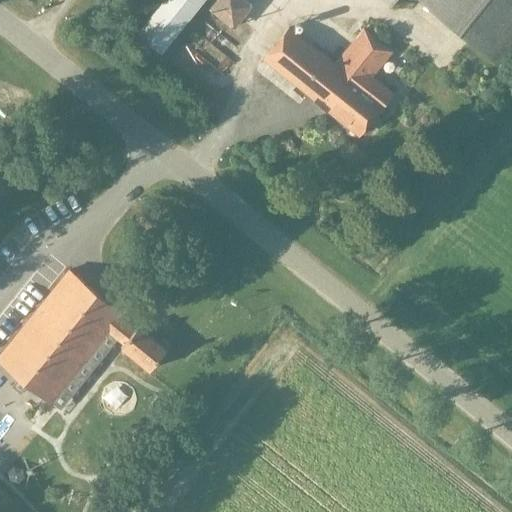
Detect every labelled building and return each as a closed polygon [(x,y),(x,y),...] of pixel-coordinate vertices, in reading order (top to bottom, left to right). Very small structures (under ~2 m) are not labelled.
[(161,54),(204,0),(162,0),(136,34),(161,54)] [(233,30),(254,4),(248,0),(215,0),(208,9),(233,30)] [(497,66),(511,47),(511,0),(419,0),(418,1),(497,66)] [(288,28),(263,59),(358,135),(384,105),(394,93),(372,75),(391,52),(363,29),(334,65),(288,28)] [(149,370),(166,349),(137,326),(134,330),(119,317),(122,314),(68,270),(0,353),(0,361),(51,402),(108,331),(123,344),(121,347),(149,370)]
